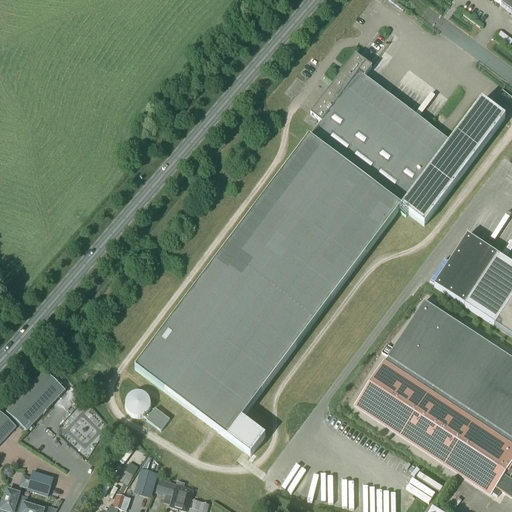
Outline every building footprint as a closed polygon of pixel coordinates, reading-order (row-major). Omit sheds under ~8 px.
[(511,0),(492,0),(511,14),(511,0)] [(498,28),(494,33),(508,41),(511,36),(498,28)] [(265,439),(241,420),(400,210),(423,228),(505,120),(481,102),(450,144),(358,74),(365,65),(355,56),(343,72),(341,70),(338,75),(340,76),(310,116),(320,124),(134,371),(251,459),(265,439)] [(500,94),(504,89),(483,72),(479,77),(500,94)] [(511,267),(467,238),(434,288),(494,328),(511,339),(511,267)] [(511,361),(424,303),(393,350),(387,346),(381,355),(387,359),(355,408),(490,497),(495,490),(511,500),(511,483),(508,481),(511,475),(511,361)] [(44,374),(6,414),(26,433),(64,393),(44,374)] [(133,409),(136,412),(143,404),(139,401),(133,409)] [(146,422),(161,433),(169,422),(155,411),(146,422)] [(0,446),(16,429),(0,414),(0,446)] [(122,472),(117,482),(128,488),(128,487),(133,478),(133,477),(122,472)] [(150,500),(157,477),(140,472),(134,495),(150,500)] [(53,480),(33,474),(31,481),(28,490),(27,493),(47,499),(53,480)] [(23,478),(20,488),(28,490),(31,481),(23,478)] [(159,482),(155,494),(165,497),(162,505),(170,507),(175,489),(176,487),(159,482)] [(177,511),(187,511),(193,494),(175,489),(170,507),(169,510),(177,511)] [(19,496),(7,492),(3,504),(1,503),(0,505),(0,511),(13,511),(16,504),(17,504),(19,496)] [(117,511),(118,511),(119,511),(122,499),(116,497),(112,509),(110,508),(108,511),(117,511)] [(122,499),(119,511),(121,511),(126,511),(130,501),(127,500),(122,499)] [(207,511),(209,507),(191,502),(188,511),(207,511)]
